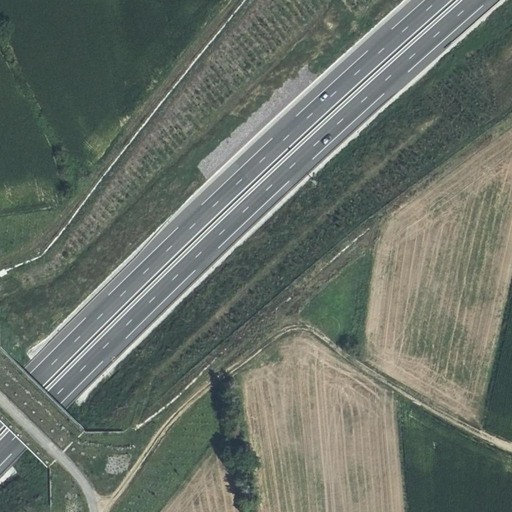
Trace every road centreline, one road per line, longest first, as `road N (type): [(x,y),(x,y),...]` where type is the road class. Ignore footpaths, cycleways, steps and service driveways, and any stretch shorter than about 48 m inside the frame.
road 1 (motorway): [(0,447),(298,155),(471,0)]
road 2 (motorway): [(433,0),(227,188),(0,413)]
road 3 (track): [(97,511),(195,395),(300,325),(511,446)]
road 4 (track): [(236,0),(55,226),(0,259)]
